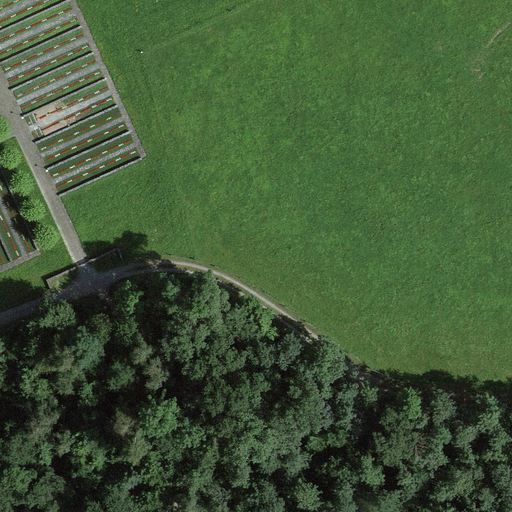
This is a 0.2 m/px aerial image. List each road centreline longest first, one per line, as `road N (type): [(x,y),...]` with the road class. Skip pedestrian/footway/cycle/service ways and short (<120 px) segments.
road 1 (track): [(180,511),(123,318),(92,284),(188,270),(271,310),(357,369),(379,417),(386,511)]
road 2 (track): [(511,403),(407,392),(357,369)]
